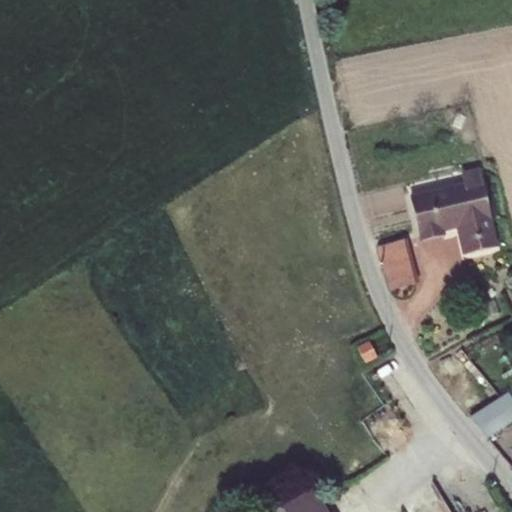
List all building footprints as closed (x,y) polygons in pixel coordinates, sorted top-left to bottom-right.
[(465,186),(409,199),(418,238),(421,237),(422,241),(444,236),(444,233),(455,230),(462,256),(497,249),(478,170),(461,174),(465,186)] [(407,238),(376,247),(389,291),(418,283),(407,238)] [(368,341),(356,348),(365,364),(377,358),(368,341)] [(511,398),(508,392),(469,418),(486,439),(511,422),(511,398)] [(325,511),(313,490),(275,511),(325,511)]
